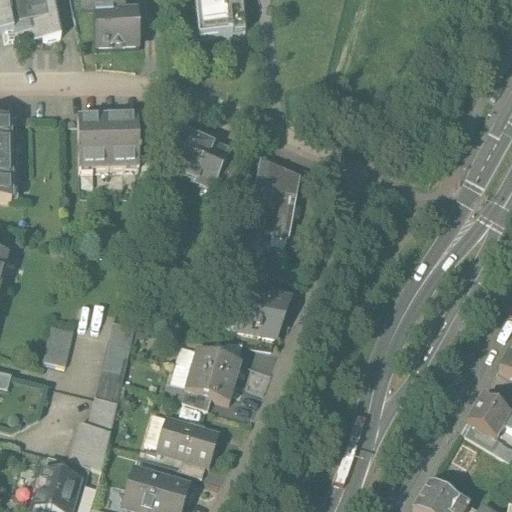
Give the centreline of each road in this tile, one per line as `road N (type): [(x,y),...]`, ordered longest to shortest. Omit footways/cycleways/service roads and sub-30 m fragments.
road 1 (residential): [(0,74),(131,76),(355,166),(281,371),(216,511)]
road 2 (primary): [(334,511),(393,331),(511,143)]
road 3 (residential): [(380,511),(511,289)]
